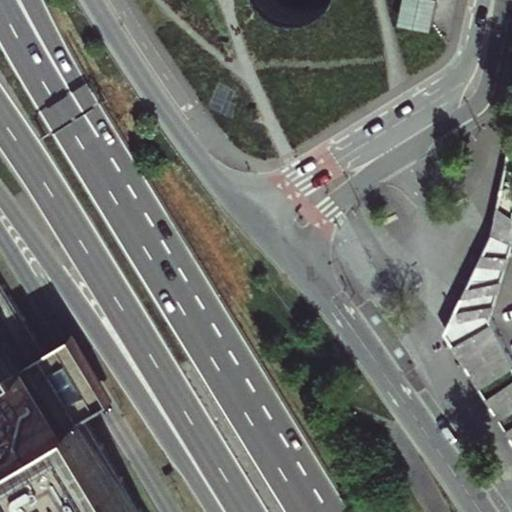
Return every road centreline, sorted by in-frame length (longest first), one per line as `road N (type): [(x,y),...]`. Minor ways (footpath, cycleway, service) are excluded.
road 1 (trunk): [(0,116),(244,511)]
road 2 (trunk): [(0,197),(216,511)]
road 3 (tertiary): [(323,291),(315,245),(325,213),(476,103),(489,75),(495,0)]
road 4 (trunk): [(179,307),(0,7)]
road 5 (trunk): [(179,307),(116,158),(30,0)]
road 6 (tertiary): [(489,0),(459,87),(251,215)]
road 7 (tertiary): [(478,511),(323,291)]
road 8 (tertiary): [(251,215),(189,144),(95,0)]
road 9 (trunk): [(304,511),(179,307)]
